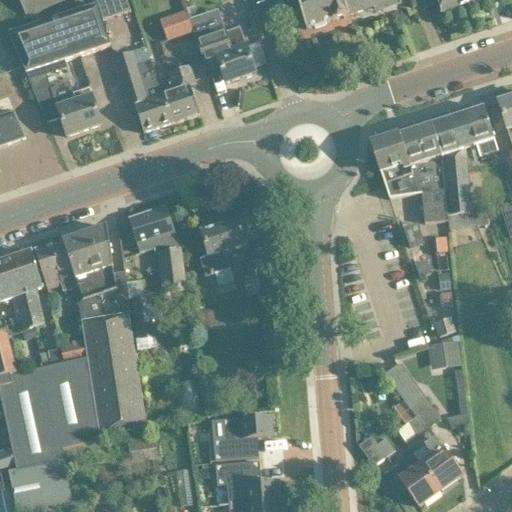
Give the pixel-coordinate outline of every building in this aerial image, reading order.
[(17,0),(26,20),(70,0),(17,0)] [(127,0),(95,0),(103,23),(132,13),(127,0)] [(287,0),(293,15),(301,13),(307,31),(374,9),(381,6),(383,11),(402,5),(400,0),(287,0)] [(436,0),(442,16),(486,0),(436,0)] [(50,86),(45,70),(111,48),(98,7),(10,36),(34,91),(50,86)] [(194,33),(187,14),(158,25),(166,44),(194,33)] [(226,34),(198,44),(204,65),(218,60),(226,85),(256,74),(247,49),(240,29),(226,34)] [(132,56),(115,61),(131,108),(135,107),(144,135),(171,126),(162,98),(152,68),(138,72),(132,56)] [(172,94),(162,98),(171,126),(200,116),(191,88),(196,87),(190,68),(171,74),(175,84),(169,86),(172,94)] [(102,127),(90,91),(74,96),(70,84),(68,83),(56,87),(54,90),(52,91),(50,86),(34,91),(33,91),(40,105),(48,124),(61,120),(67,138),(102,127)] [(511,99),(499,104),(505,123),(511,145),(511,99)] [(484,109),(462,116),(466,128),(471,126),(478,148),(481,158),(498,152),(490,128),(484,109)] [(0,149),(26,140),(14,112),(0,117),(0,149)] [(447,194),(423,197),(426,227),(443,225),(448,224),(448,218),(449,218),(472,216),(471,202),(467,151),(478,148),(471,126),(466,128),(462,116),(456,118),(431,126),(443,159),(447,194)] [(431,126),(399,136),(419,197),(423,197),(447,194),(443,159),(431,126)] [(385,141),(372,145),(375,154),(385,186),(390,202),(419,197),(399,136),(394,138),(396,143),(392,145),(385,141)] [(485,199),(471,202),(472,216),(487,212),(485,199)] [(510,240),(511,239),(511,204),(500,209),(510,240)] [(186,292),(183,268),(181,248),(179,249),(166,209),(130,221),(137,240),(142,255),(154,251),(156,257),(159,256),(164,295),(171,294),(186,292)] [(201,261),(206,278),(216,275),(220,287),(234,282),(226,254),(247,248),(239,223),(202,234),(209,258),(201,261)] [(107,228),(63,243),(78,289),(83,304),(79,306),(85,346),(87,358),(100,438),(148,431),(135,352),(133,341),(129,317),(131,316),(130,303),(127,289),(127,286),(125,274),(123,274),(120,267),(117,257),(107,228)] [(36,252),(48,291),(62,286),(64,293),(78,289),(63,243),(36,252)] [(44,290),(38,273),(32,254),(14,260),(26,296),(34,327),(45,325),(38,292),(44,290)] [(26,296),(14,260),(0,265),(0,304),(13,300),(20,331),(22,330),(34,327),(26,296)] [(250,279),(261,277),(262,277),(260,263),(248,264),(250,279)] [(449,275),(439,277),(440,291),(450,290),(449,275)] [(148,298),(131,301),(137,340),(158,337),(151,298),(148,298)] [(451,320),(435,326),(438,334),(440,340),(456,334),(451,320)] [(34,327),(22,330),(25,341),(37,338),(34,327)] [(10,332),(0,334),(0,378),(21,374),(10,332)] [(455,345),(432,348),(434,367),(458,363),(455,345)] [(87,358),(85,346),(74,348),(60,351),(63,363),(87,358)] [(60,351),(49,354),(52,366),(63,363),(60,351)] [(101,443),(100,438),(87,358),(63,364),(59,365),(75,448),(101,443)] [(75,448),(59,365),(44,369),(0,379),(0,396),(10,448),(14,464),(15,473),(65,462),(63,450),(75,448)] [(411,411),(417,419),(414,393),(396,368),(385,376),(411,411)] [(225,374),(203,377),(205,394),(221,392),(228,391),(225,374)] [(422,403),(414,393),(417,419),(409,425),(418,436),(418,437),(441,420),(426,400),(422,403)] [(467,416),(447,420),(452,431),(470,427),(467,416)] [(226,442),(214,443),(216,463),(260,460),(258,440),(274,439),(272,418),(224,422),(226,442)] [(378,474),(399,460),(378,430),(358,445),(378,474)] [(157,436),(128,440),(130,454),(160,448),(157,436)] [(414,455),(422,466),(441,494),(463,478),(451,462),(443,450),(442,451),(436,442),(437,442),(435,439),(425,447),(414,455)] [(10,448),(0,451),(0,468),(14,464),(10,448)] [(15,473),(9,474),(17,511),(54,511),(59,511),(75,508),(65,462),(15,473)] [(420,509),(441,494),(422,466),(411,473),(403,463),(393,470),(395,472),(401,480),(400,481),(420,509)] [(260,464),(216,468),(218,488),(228,487),(229,507),(279,503),(277,482),(262,484),(260,464)] [(190,469),(178,471),(182,506),(195,505),(190,469)] [(229,511),(280,511),(279,503),(229,507),(229,511)]
